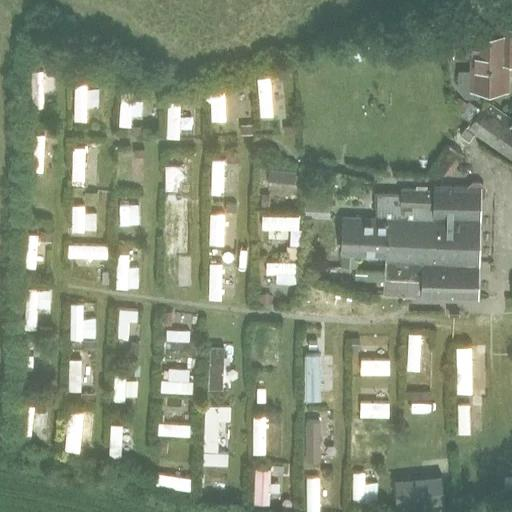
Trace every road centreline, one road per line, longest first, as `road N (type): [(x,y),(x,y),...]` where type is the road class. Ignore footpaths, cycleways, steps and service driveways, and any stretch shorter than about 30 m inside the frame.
road 1 (track): [(501,324),(333,321),(64,288)]
road 2 (track): [(511,245),(500,301),(505,452),(511,452)]
